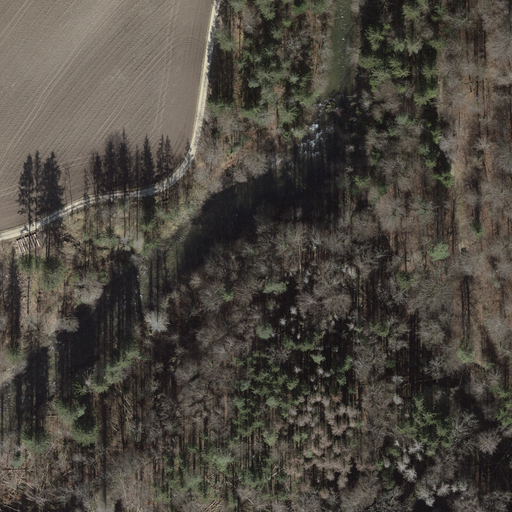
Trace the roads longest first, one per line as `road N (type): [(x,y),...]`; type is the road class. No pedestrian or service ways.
road 1 (track): [(0,241),(80,203),(179,181),(195,157),(219,0)]
road 2 (track): [(465,0),(439,97),(455,179)]
